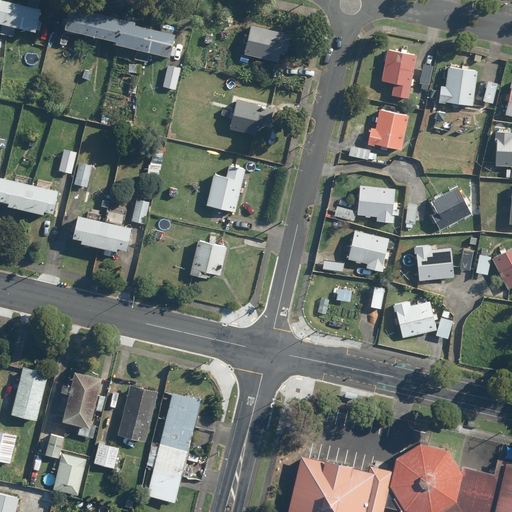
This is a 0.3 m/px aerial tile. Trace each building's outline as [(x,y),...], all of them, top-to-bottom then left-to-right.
[(43,4),(23,0),(0,0),(0,21),(37,30),(43,4)] [(175,30),(71,6),(65,33),(169,57),(175,30)] [(254,22),(247,52),(281,59),(284,49),(290,51),(295,32),(254,22)] [(419,51),(390,46),(384,77),(398,80),(396,92),(411,95),(419,51)] [(143,63),(127,61),(126,71),(142,73),(143,63)] [(186,65),(171,62),(166,83),(181,87),(186,65)] [(470,106),(473,70),(440,67),(436,103),(470,106)] [(511,80),(507,79),(499,114),(511,116),(511,80)] [(496,83),(484,82),(482,101),(494,102),(496,83)] [(278,106),(240,97),(233,127),(259,133),(262,119),(274,122),(278,106)] [(379,125),(375,124),(371,141),(380,142),(380,140),(405,145),(412,111),(383,106),(379,125)] [(511,133),(495,133),(494,166),(507,167),(507,179),(511,179),(511,133)] [(79,150),(66,147),(61,169),(74,172),(79,150)] [(97,165),(83,161),(78,182),(91,186),(97,165)] [(217,172),(210,202),(239,209),(249,166),(233,162),(230,175),(217,172)] [(61,189),(0,174),(0,201),(55,214),(61,189)] [(399,185),(363,182),(361,211),(380,213),(380,217),(397,219),(398,212),(397,212),(399,185)] [(436,211),(443,225),(474,210),(461,183),(435,196),(441,208),(436,211)] [(148,222),(151,199),(139,198),(136,220),(148,222)] [(334,203),(332,216),(352,219),(354,206),(334,203)] [(413,228),(415,205),(406,204),(404,227),(413,228)] [(134,227),(77,214),(71,238),(128,251),(134,227)] [(370,260),(369,264),(385,268),(393,234),(358,227),(352,256),(370,260)] [(202,237),(193,272),(210,276),(211,270),(224,273),(231,245),(202,237)] [(418,250),(419,250),(422,278),(457,274),(454,244),(434,246),(433,242),(417,243),(418,250)] [(510,285),(511,284),(511,245),(495,254),(510,285)] [(471,250),(462,249),(460,270),(469,271),(471,250)] [(488,253),(478,252),(476,274),(485,275),(488,253)] [(340,260),(320,259),(320,270),(340,270),(340,260)] [(413,297),(396,302),(398,309),(400,309),(406,334),(440,326),(433,297),(414,302),(413,297)] [(52,369),(26,363),(15,411),(41,417),(52,369)] [(64,390),(74,393),(69,415),(96,421),(107,373),(80,367),(79,370),(73,368),(70,383),(66,383),(64,390)] [(160,388),(133,381),(121,431),(148,438),(160,388)] [(149,462),(158,465),(151,493),(177,499),(202,395),(176,389),(165,435),(156,433),(149,462)] [(358,394),(346,392),(345,397),(357,400),(358,394)] [(0,427),(0,457),(20,462),(26,434),(0,427)] [(101,440),(95,460),(116,466),(122,445),(101,440)] [(396,459),(393,471),(385,507),(403,511),(402,511),(511,511),(511,464),(498,461),(494,474),(463,467),(461,472),(448,451),(421,443),(396,459)] [(90,456),(64,450),(56,486),(81,492),(90,456)] [(383,511),(385,507),(393,471),(370,466),(369,471),(303,455),(289,511),(383,511)] [(0,511),(16,511),(21,494),(0,489),(0,511)] [(56,490),(47,489),(46,502),(55,503),(56,490)]
